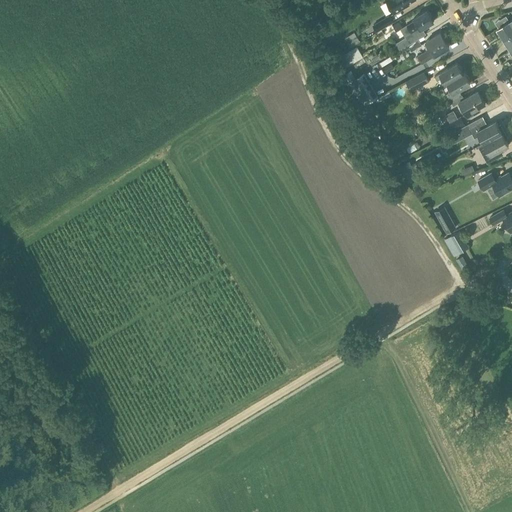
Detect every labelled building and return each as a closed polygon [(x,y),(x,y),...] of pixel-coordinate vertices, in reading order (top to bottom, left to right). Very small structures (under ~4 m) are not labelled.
[(386,0),(395,13),(410,4),(409,2),(413,0),(386,0)] [(425,3),(410,10),(413,16),(428,9),(425,3)] [(428,27),(427,25),(434,21),(427,10),(414,18),(415,20),(403,28),(402,29),(406,36),(395,43),(399,50),(408,45),(418,38),(426,34),(424,30),(428,27)] [(389,15),(373,25),(377,31),(392,21),(389,15)] [(510,21),(498,28),(504,39),(511,34),(511,19),(510,21)] [(399,22),(393,25),(397,31),(402,29),(403,28),(399,22)] [(328,43),(336,38),(329,26),(321,31),(328,43)] [(355,32),(345,37),(351,46),(361,41),(355,32)] [(419,56),(416,57),(418,61),(421,60),(423,63),(450,46),(441,32),(426,41),(431,48),(418,55),(419,56)] [(422,45),(418,38),(408,45),(412,51),(422,45)] [(357,46),(340,57),(346,67),(364,57),(357,46)] [(364,66),(366,72),(374,69),(372,63),(364,66)] [(457,63),(435,76),(437,80),(442,77),(446,84),(448,83),(448,82),(463,73),(462,71),(462,69),(460,66),(459,65),(457,63)] [(391,65),(383,69),(386,74),(393,69),(391,65)] [(355,77),(351,70),(345,74),(349,81),(355,77)] [(349,81),(359,98),(375,89),(364,72),(349,81)] [(463,73),(448,82),(448,83),(451,88),(448,90),(451,94),(448,96),(451,101),(462,95),(459,90),(471,83),(470,81),(470,79),(468,75),(466,74),(465,72),(463,73)] [(424,73),(407,82),(412,91),(429,81),(424,73)] [(478,91),(459,101),(468,117),(481,109),(480,107),(486,104),(478,91)] [(454,110),(446,114),(455,130),(465,124),(461,116),(458,118),(454,110)] [(376,122),(382,119),(379,112),(373,115),(376,122)] [(372,117),(367,120),(376,139),(382,137),(372,117)] [(482,121),(478,123),(476,120),(459,129),(463,136),(471,132),(475,138),(480,135),(484,143),(505,131),(501,125),(499,126),(496,121),(485,126),(482,121)] [(488,150),(483,153),(488,163),(501,155),(498,150),(509,144),(506,139),(508,138),(505,131),(484,143),(488,150)] [(404,146),(414,143),(412,137),(402,141),(404,146)] [(432,153),(416,163),(421,171),(438,161),(432,153)] [(472,165),(461,169),(463,175),(475,171),(472,165)] [(492,172),(478,180),(484,190),(494,184),(500,195),(511,188),(511,176),(509,172),(496,179),(492,172)] [(435,212),(447,233),(456,228),(444,207),(435,212)] [(504,209),(490,217),(494,224),(503,218),(511,232),(511,231),(511,212),(507,215),(504,209)] [(461,232),(446,241),(455,256),(470,248),(461,232)] [(463,256),(457,260),(464,272),(470,268),(463,256)]
